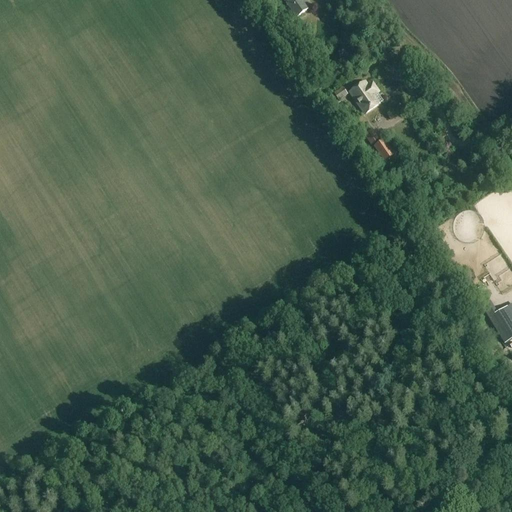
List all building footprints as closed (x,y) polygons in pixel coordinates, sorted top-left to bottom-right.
[(286,0),(285,1),(297,18),(307,11),(301,3),(303,1),(302,0),(286,0)] [(367,112),(378,105),(371,95),(373,94),(367,84),(351,93),(358,103),(360,102),(367,112)] [(334,94),(339,101),(348,95),(343,88),(334,94)] [(371,144),(377,140),(371,129),(364,133),(371,144)] [(375,147),(385,162),(395,156),(385,141),(375,147)] [(401,173),(407,169),(404,163),(398,167),(401,173)] [(482,308),(505,345),(511,341),(511,314),(507,307),(497,313),(490,302),(482,308)]
